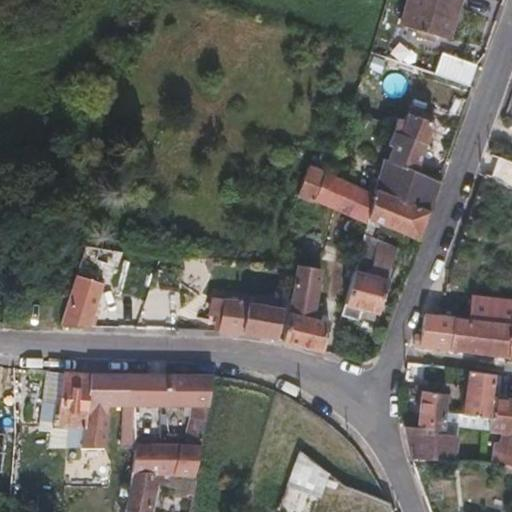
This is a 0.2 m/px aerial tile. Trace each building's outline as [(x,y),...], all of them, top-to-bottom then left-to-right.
[(454,38),(468,0),(416,0),(407,25),(448,38),(454,38)] [(448,38),(407,25),(405,30),(417,35),(429,38),(448,38)] [(429,52),(434,41),(417,35),(412,45),(429,52)] [(450,47),(454,38),(448,38),(429,38),(417,35),(434,41),(450,47)] [(477,86),(484,68),(455,55),(448,75),(477,86)] [(409,168),(430,118),(410,110),(406,118),(392,113),(381,156),(409,168)] [(511,185),(511,154),(494,148),(484,176),(511,185)] [(430,188),(434,179),(409,168),(381,156),(370,190),(425,212),(430,188)] [(317,199),(328,173),(328,171),(313,164),(302,193),(317,199)] [(364,217),(370,190),(328,173),(317,199),(364,217)] [(418,238),(425,212),(370,190),(364,217),(360,235),(370,239),(377,220),(418,238)] [(373,322),(390,262),(410,269),(414,255),(370,239),(360,235),(342,314),(373,322)] [(88,319),(101,275),(75,267),(59,318),(88,319)] [(311,285),(314,272),(294,267),(291,282),(311,285)] [(307,308),(311,285),(291,282),(287,304),(307,308)] [(274,331),(278,301),(224,293),(218,322),(250,328),(274,331)] [(511,303),(484,300),(481,323),(511,325),(511,303)] [(325,343),(330,313),(307,308),(287,304),(281,333),(325,343)] [(463,353),(466,321),(441,318),(439,340),(438,350),(463,353)] [(511,325),(481,323),(466,321),(463,353),(511,359),(511,325)] [(438,350),(439,340),(432,339),(430,349),(438,350)] [(0,431),(0,370),(0,367),(0,366),(0,471),(9,473),(14,433),(0,431)] [(94,446),(102,379),(54,373),(48,425),(74,427),(73,445),(94,446)] [(507,434),(510,398),(511,378),(486,375),(482,422),(498,423),(498,433),(507,434)] [(214,444),(225,376),(139,378),(138,409),(144,409),(202,406),(201,427),(204,428),(202,445),(214,444)] [(116,437),(118,409),(135,409),(138,409),(139,378),(102,379),(94,446),(127,447),(127,437),(116,437)] [(455,431),(459,402),(436,398),(432,436),(453,440),(455,431)] [(144,448),(145,432),(144,409),(138,409),(135,409),(136,448),(144,448)] [(169,446),(168,430),(145,432),(144,448),(169,446)] [(464,442),(465,432),(455,431),(453,440),(464,442)] [(461,466),(464,442),(453,440),(432,436),(418,433),(427,467),(461,466)] [(208,475),(214,444),(202,445),(169,446),(144,448),(139,479),(134,511),(159,511),(165,477),(192,476),(208,475)] [(511,447),(505,446),(503,463),(511,466),(511,447)] [(139,479),(144,448),(136,448),(131,478),(139,479)] [(344,501),(353,482),(354,479),(312,449),(304,473),(344,501)] [(511,466),(503,463),(497,464),(494,472),(511,477),(511,466)] [(202,511),(208,475),(192,476),(186,511),(202,511)]
